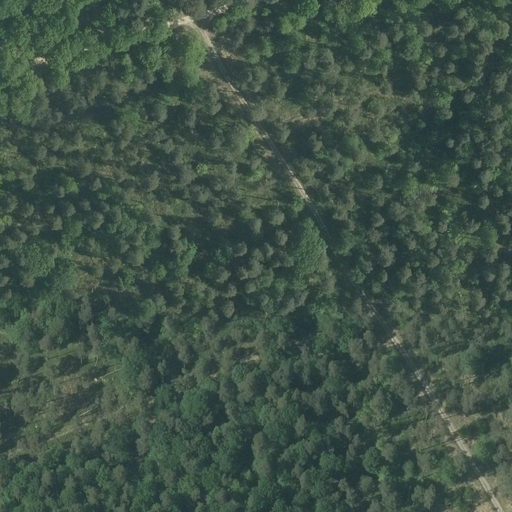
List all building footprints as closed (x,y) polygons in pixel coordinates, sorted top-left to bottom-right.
[(200,28),(217,25),(215,17),(199,19),(200,28)] [(175,27),(169,30),(172,36),(178,34),(175,27)] [(107,54),(115,53),(115,46),(106,47),(107,54)] [(70,69),(86,60),(81,50),(65,59),(70,69)] [(42,75),(52,70),(47,62),(38,67),(42,75)]
